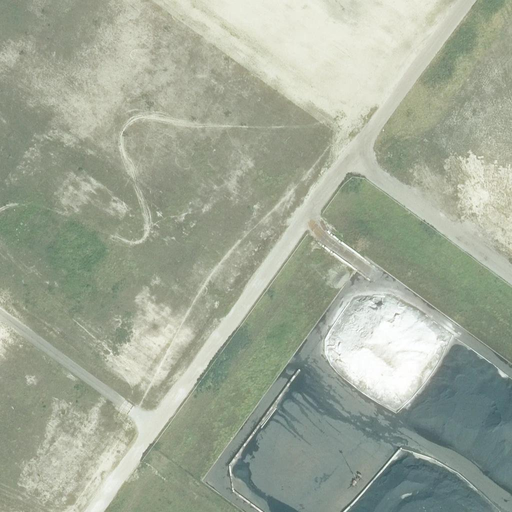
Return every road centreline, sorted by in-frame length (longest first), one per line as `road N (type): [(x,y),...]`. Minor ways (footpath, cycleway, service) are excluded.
road 1 (unclassified): [(156,427),(465,0)]
road 2 (unknown): [(138,0),(351,156)]
road 3 (track): [(351,156),(511,275)]
road 4 (unclassified): [(0,313),(156,427)]
